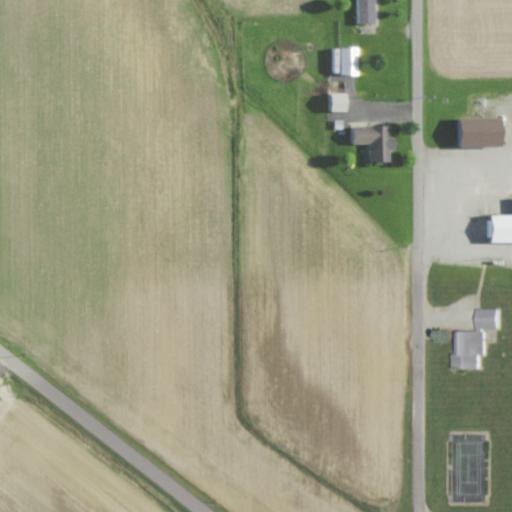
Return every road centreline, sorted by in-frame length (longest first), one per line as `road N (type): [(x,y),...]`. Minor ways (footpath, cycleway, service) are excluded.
road 1 (residential): [(420,511),(416,0)]
road 2 (tertiary): [(0,357),(200,511)]
